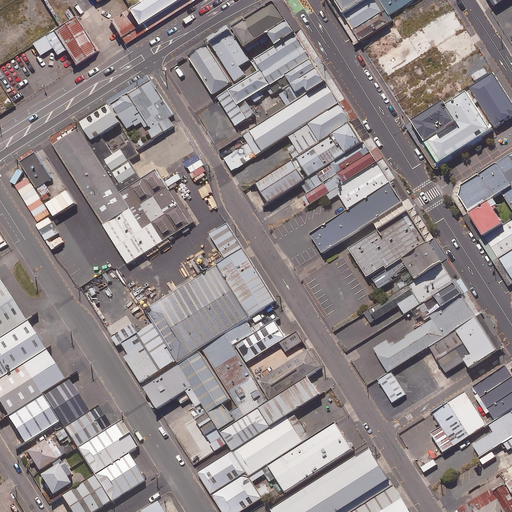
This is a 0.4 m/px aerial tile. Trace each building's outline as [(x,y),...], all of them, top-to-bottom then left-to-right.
[(139,0),(112,17),(127,41),(147,28),(191,0),(139,0)] [(281,0),(266,0),(229,24),(246,52),(269,37),(276,49),(302,33),(281,0)] [(334,0),(346,18),(375,0),(334,0)] [(362,42),(393,23),(378,0),(375,0),(346,18),(362,42)] [(417,0),(381,0),(389,12),(392,16),(417,0)] [(385,78),(466,30),(453,9),(372,58),(385,78)] [(101,52),(78,17),(57,30),(69,50),(79,66),(101,52)] [(210,45),(234,84),(245,77),(240,68),(252,60),(246,52),(229,24),(206,39),(210,45)] [(69,50),(57,30),(35,43),(43,56),(55,48),(60,56),(69,50)] [(399,101),(455,67),(479,52),(466,30),(385,78),(399,101)] [(276,49),(252,64),(258,74),(216,101),(235,129),(255,116),(250,108),(262,100),(259,95),(267,90),(319,59),(302,33),(276,49)] [(214,97),(234,84),(210,45),(189,58),(214,97)] [(287,110),(333,81),(319,59),(267,90),(271,97),(277,94),(287,110)] [(511,106),(494,75),(471,88),(495,129),(511,118),(511,106)] [(0,118),(17,108),(0,81),(0,118)] [(288,138),(346,101),(333,81),(287,110),(243,138),(247,144),(237,151),(233,145),(221,153),(234,173),(288,138)] [(154,82),(132,95),(151,126),(154,130),(151,132),(155,139),(175,127),(170,119),(175,116),(154,82)] [(466,89),(412,122),(438,165),(492,131),(466,89)] [(132,95),(112,107),(119,119),(121,117),(129,130),(136,126),(137,127),(142,124),(146,129),(151,126),(132,95)] [(301,158),(359,121),(346,101),(288,138),(301,158)] [(85,127),(82,129),(121,193),(143,179),(132,162),(141,156),(137,150),(133,144),(114,156),(103,137),(123,125),(119,119),(112,107),(84,124),(85,127)] [(301,158),(257,186),(269,205),(300,185),(371,141),(359,121),(301,158)] [(82,129),(56,146),(106,226),(132,210),(121,193),(82,129)] [(326,196),(383,160),(371,141),(300,185),(307,195),(302,198),(308,208),(326,196)] [(207,172),(195,150),(184,157),(196,178),(207,172)] [(50,178),(35,153),(19,162),(43,200),(47,198),(44,194),(48,191),(43,183),(50,178)] [(511,154),(461,187),(459,197),(469,213),(492,198),(501,192),(511,209),(511,154)] [(383,160),(326,196),(330,202),(338,197),(348,212),(397,181),(383,160)] [(23,173),(17,169),(9,181),(15,185),(23,173)] [(154,225),(165,243),(193,225),(158,170),(143,179),(121,193),(132,210),(145,230),(154,225)] [(397,181),(348,212),(310,236),(323,256),(373,224),(378,232),(414,208),(397,181)] [(52,215),(33,184),(20,192),(39,222),(52,215)] [(492,198),(469,213),(484,238),(503,226),(493,210),(498,207),(492,198)] [(132,210),(106,226),(130,265),(165,243),(154,225),(145,230),(132,210)] [(403,260),(436,241),(419,215),(412,219),(409,213),(350,250),(368,279),(386,268),(387,270),(403,260)] [(500,260),(511,252),(511,221),(507,224),(509,227),(482,244),(495,264),(500,260)] [(224,260),(242,248),(226,222),(208,234),(224,260)] [(417,283),(448,263),(447,262),(450,260),(437,240),(436,241),(403,260),(417,283)] [(242,248),(224,260),(216,264),(249,317),(266,307),(275,301),(242,248)] [(511,252),(500,260),(511,278),(511,252)] [(448,263),(417,283),(409,287),(421,306),(460,282),(459,281),(461,281),(449,262),(448,263)] [(175,363),(178,367),(203,351),(248,323),(251,321),(250,319),(249,317),(216,264),(146,309),(155,324),(171,349),(168,351),(175,363)] [(394,282),(389,273),(376,281),(381,290),(394,282)] [(460,282),(421,306),(412,312),(417,320),(423,316),(426,320),(431,317),(434,321),(391,348),(386,342),(374,350),(389,374),(430,347),(457,330),(475,318),(483,313),(462,280),(460,282)] [(0,340),(28,324),(1,282),(0,282),(0,340)] [(421,306),(409,287),(366,314),(372,323),(399,306),(405,316),(412,311),(412,312),(421,306)] [(457,330),(430,347),(447,374),(465,362),(471,372),(499,354),(475,318),(457,330)] [(28,324),(0,340),(0,384),(49,354),(36,333),(29,322),(28,324)] [(256,334),(236,346),(247,364),(280,344),(286,340),(286,339),(275,322),(256,334)] [(236,346),(256,334),(248,323),(203,351),(239,409),(230,414),(237,424),(260,410),(269,405),(255,384),(244,366),(233,348),(236,346)] [(129,365),(141,384),(175,363),(168,351),(171,349),(155,324),(137,335),(138,336),(125,345),(131,355),(125,359),(129,365)] [(119,348),(125,345),(138,336),(137,335),(131,325),(112,337),(119,348)] [(286,340),(280,344),(286,353),(303,343),(297,333),(286,340)] [(258,382),(271,403),(309,380),(308,378),(321,370),(308,351),(258,382)] [(45,396),(67,382),(49,354),(0,384),(0,400),(3,406),(10,418),(45,396)] [(221,434),(219,431),(233,422),(222,404),(229,400),(200,354),(144,389),(157,409),(185,391),(198,412),(192,416),(214,450),(226,442),(221,434)] [(495,423),(511,412),(511,362),(472,387),(495,423)] [(392,373),(379,382),(393,404),(406,396),(392,373)] [(66,427),(90,412),(70,380),(67,383),(67,382),(45,396),(62,423),(63,422),(66,427)] [(269,405),(260,410),(272,429),(295,415),(294,414),(320,398),(309,380),(271,403),(269,405)] [(449,404),(471,438),(487,427),(465,393),(449,404)] [(62,423),(45,396),(10,418),(11,420),(27,445),(62,423)] [(443,429),(455,448),(471,438),(449,404),(433,414),(443,429)] [(80,449),(112,427),(99,407),(90,412),(66,427),(80,449)] [(237,424),(221,434),(226,442),(228,444),(233,453),(272,429),(260,410),(237,424)] [(511,412),(495,423),(489,427),(493,434),(472,447),(481,460),(508,442),(511,439),(511,412)] [(272,429),(233,453),(247,475),(249,478),(268,466),(269,467),(311,441),(295,415),(272,429)] [(97,476),(130,455),(140,449),(123,422),(112,427),(80,449),(97,476)] [(311,441),(269,467),(286,494),(353,452),(336,425),(311,441)] [(69,438),(64,429),(55,434),(60,443),(69,438)] [(455,448),(443,429),(433,435),(445,454),(455,448)] [(26,453),(33,465),(35,463),(41,471),(63,457),(51,438),(26,453)] [(349,511),(393,485),(369,446),(269,509),(271,511),(349,511)] [(221,461),(200,474),(213,496),(247,475),(233,453),(221,461)] [(130,455),(97,476),(97,477),(113,503),(146,482),(130,455)] [(52,468),(53,470),(42,477),(56,498),(73,488),(69,480),(74,477),(66,465),(64,467),(61,462),(52,468)] [(247,475),(213,496),(223,511),(243,511),(263,500),(249,478),(247,475)] [(98,511),(113,503),(97,477),(64,497),(73,511),(98,511)] [(511,511),(511,494),(504,482),(454,511),(511,511)] [(410,511),(393,485),(349,511),(410,511)] [(142,511),(164,511),(158,502),(142,511)]
